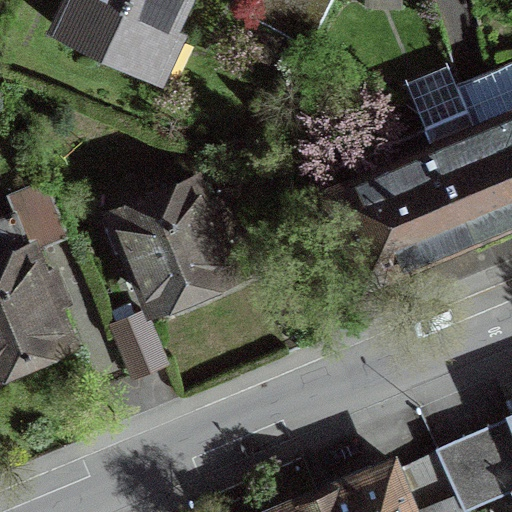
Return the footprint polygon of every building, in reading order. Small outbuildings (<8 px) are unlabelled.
[(69,0),(57,27),(147,66),(179,0),(69,0)] [(256,0),(249,13),(262,20),(305,43),(307,44),(330,0),(256,0)] [(305,43),(262,20),(245,54),(287,76),(305,43)] [(511,215),(511,60),(456,83),(467,109),(425,126),(469,233),(511,215)] [(360,263),(379,270),(469,233),(425,126),(382,144),(390,164),(330,189),(360,263)] [(51,268),(40,273),(31,251),(69,235),(45,179),(7,195),(14,212),(0,217),(0,363),(65,336),(53,306),(64,301),(51,268)] [(115,214),(151,301),(231,268),(218,238),(230,233),(216,200),(204,205),(194,181),(115,214)] [(164,360),(142,309),(111,322),(133,373),(164,360)] [(511,411),(510,412),(511,415),(511,420),(438,451),(464,506),(511,485),(511,411)] [(391,461),(317,492),(325,511),(463,511),(435,448),(398,466),(391,461)] [(325,511),(317,492),(270,511),(325,511)]
